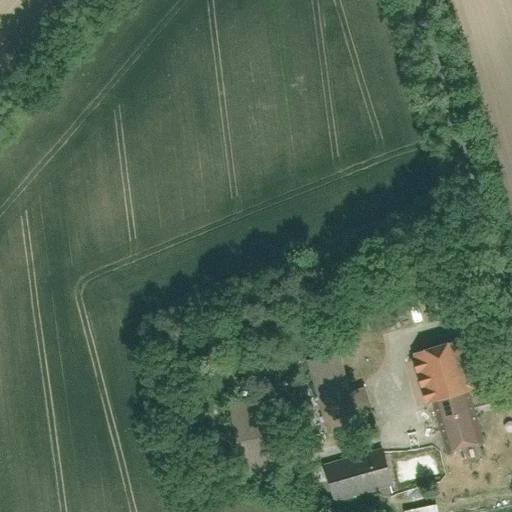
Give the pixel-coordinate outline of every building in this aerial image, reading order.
[(469,338),(420,351),(434,401),(440,400),(477,390),(482,389),(469,338)] [(345,349),(312,358),(332,430),(383,416),(372,380),(355,385),(345,349)] [(477,390),(440,400),(454,450),(490,441),(477,390)] [(263,395),(232,404),(252,474),(283,465),(263,395)] [(393,451),(330,468),(339,499),(402,482),(393,451)] [(430,511),(487,511),(497,510),(491,477),(427,488),(430,511)]
